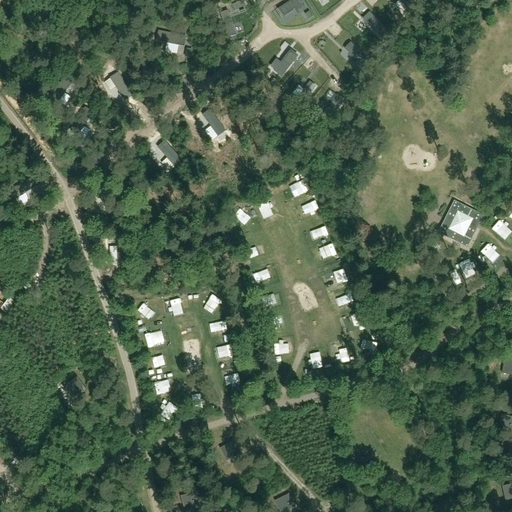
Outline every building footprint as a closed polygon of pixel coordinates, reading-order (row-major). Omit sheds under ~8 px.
[(185,37),(159,32),(158,40),(183,45),(185,37)] [(484,43),(496,49),(500,40),(488,35),(484,43)] [(455,202),(439,234),(468,248),(484,217),(455,202)] [(273,211),(278,221),(284,218),(280,208),(273,211)] [(306,232),(319,226),(312,214),(300,220),(306,232)] [(255,223),(259,233),(268,229),(263,219),(255,223)] [(311,242),(315,251),(327,246),(323,237),(311,242)] [(256,251),(257,258),(265,257),(264,250),(256,251)] [(264,281),(274,280),(273,270),(263,271),(264,281)] [(329,289),(343,284),(339,274),(325,279),(329,289)] [(349,300),(334,306),(338,315),(353,309),(349,300)] [(281,304),(270,304),(270,313),(282,312),(281,304)] [(347,332),(361,325),(357,317),(343,324),(347,332)] [(366,336),(357,340),(361,351),(370,347),(366,336)] [(511,360),(505,360),(502,374),(511,375),(511,360)] [(344,365),(345,375),(354,374),(353,364),(344,365)] [(326,366),(317,367),(319,379),(328,378),(326,366)] [(72,395),(75,399),(86,391),(77,378),(67,386),(73,394),(72,395)] [(391,406),(382,412),(388,424),(398,419),(391,406)] [(511,417),(502,415),(499,429),(511,431),(511,417)] [(407,428),(398,432),(403,441),(412,437),(407,428)] [(241,454),(234,441),(220,448),(227,461),(241,454)] [(409,448),(414,457),(422,452),(417,443),(409,448)] [(427,464),(435,474),(442,468),(434,458),(427,464)] [(511,484),(503,487),(505,501),(511,499),(511,484)] [(185,510),(200,506),(197,492),(181,496),(185,510)] [(275,501),(280,511),(286,511),(296,507),(290,494),(275,501)]
